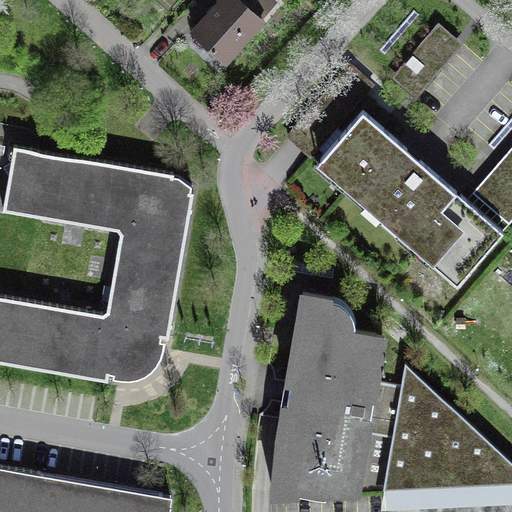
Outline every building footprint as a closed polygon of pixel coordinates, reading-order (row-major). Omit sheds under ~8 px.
[(215,0),(191,26),(225,58),(262,19),(241,0),(215,0)] [(392,82),(415,102),(461,52),(438,31),(392,82)] [(298,149),(310,159),(372,88),(349,68),(287,139),(298,149)] [(328,166),(464,284),(510,231),(479,204),(428,160),(374,114),(328,166)] [(178,178),(21,152),(10,213),(121,233),(126,240),(115,314),(108,319),(0,300),(0,362),(123,383),(138,384),(149,382),(154,379),(158,377),(163,371),(168,359),(196,195),(178,178)] [(511,165),(479,204),(510,231),(511,229),(511,165)] [(265,435),(262,500),(291,500),(291,496),(322,499),(353,499),(364,431),(372,379),(379,340),(343,334),(343,329),(342,325),(342,322),(339,318),(336,314),(331,311),(328,308),(323,306),(325,302),(290,296),(265,435)] [(391,435),(382,493),(511,486),(511,469),(401,367),(399,383),(372,379),(364,431),(391,435)] [(0,511),(175,511),(178,497),(0,464),(0,511)]
